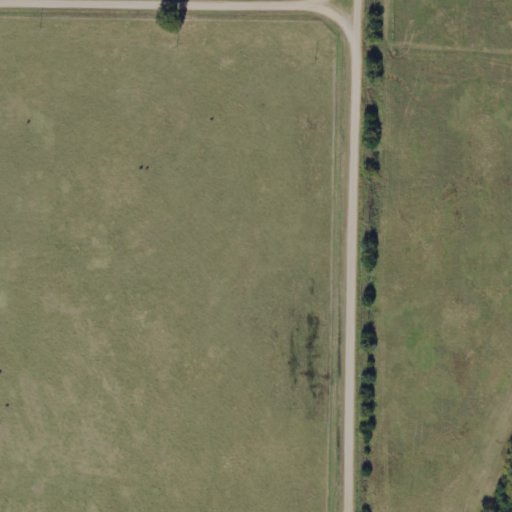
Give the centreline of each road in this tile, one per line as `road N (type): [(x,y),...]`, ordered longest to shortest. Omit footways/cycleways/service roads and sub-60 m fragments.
road 1 (residential): [(356,511),(364,0)]
road 2 (residential): [(363,53),(348,19),(318,10),(0,5)]
